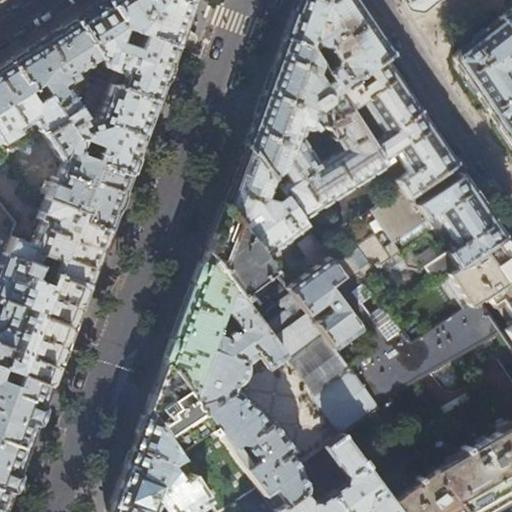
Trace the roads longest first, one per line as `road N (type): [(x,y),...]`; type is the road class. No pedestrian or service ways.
road 1 (tertiary): [(53,510),(242,0)]
road 2 (residential): [(511,201),(376,0)]
